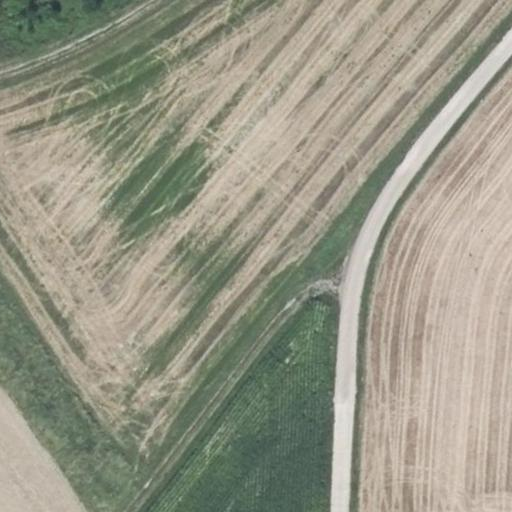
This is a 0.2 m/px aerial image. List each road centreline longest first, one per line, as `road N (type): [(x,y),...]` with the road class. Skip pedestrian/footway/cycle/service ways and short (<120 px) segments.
road 1 (track): [(341,511),(351,310),(368,237),(399,176),(511,40)]
road 2 (track): [(129,511),(280,319),(359,265)]
road 3 (track): [(0,68),(144,0)]
